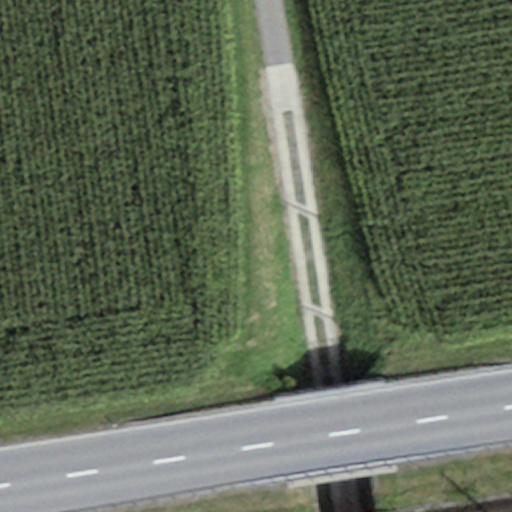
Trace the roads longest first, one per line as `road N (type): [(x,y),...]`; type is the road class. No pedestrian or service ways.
road 1 (primary): [(511,405),(0,484)]
road 2 (track): [(273,0),(348,511)]
